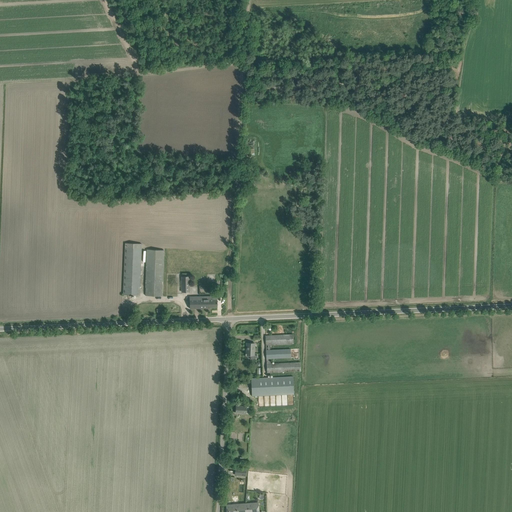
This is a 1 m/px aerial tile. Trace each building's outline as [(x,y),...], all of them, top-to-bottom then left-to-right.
[(255,140),(251,140),(243,139),(243,148),(249,148),(249,157),(255,157),(255,142),(255,140)] [(140,296),(140,291),(142,244),(125,243),(123,290),(123,295),(140,296)] [(162,296),(164,250),(147,249),(146,296),(162,296)] [(190,297),(190,309),(209,308),(209,307),(217,307),(217,299),(210,300),(210,296),(190,297)] [(266,336),(267,373),(301,371),(300,362),(270,364),(270,359),(294,358),(294,359),(299,359),(299,349),(270,350),(270,345),(293,344),(293,334),(266,336)] [(254,355),(255,343),(247,343),(246,347),(247,347),(247,350),(246,350),(245,356),(250,357),(250,359),(256,359),(256,358),(257,358),(257,355),(254,355)] [(252,396),(257,396),(294,394),(293,376),(251,378),(252,396)] [(247,414),(247,406),(236,405),(235,414),(247,414)] [(245,511),(258,511),(258,503),(245,504),(245,511)]
